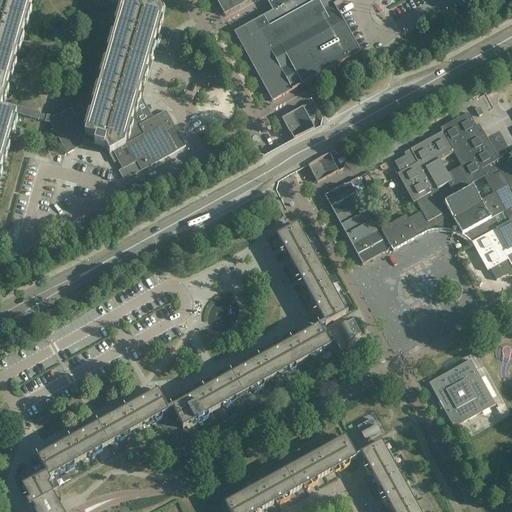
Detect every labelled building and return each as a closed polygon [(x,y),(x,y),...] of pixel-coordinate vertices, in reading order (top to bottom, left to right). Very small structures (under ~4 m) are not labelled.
[(113,153),(123,170),(132,165),(136,171),(137,174),(185,147),(166,112),(153,119),(144,102),(143,100),(143,99),(143,97),(143,96),(143,95),(155,53),(162,55),(163,55),(164,55),(164,54),(165,54),(166,53),(166,52),(171,36),(171,35),(171,34),(171,33),(170,32),(169,31),(168,30),(159,28),(161,21),(163,15),(154,0),(0,0),(0,172),(17,114),(38,121),(39,120),(42,121),(45,122),(45,123),(52,125),(68,154),(73,151),(75,143),(82,145),(85,135),(96,139),(94,145),(106,149),(109,155),(113,153)] [(215,0),(224,16),(252,0),(215,0)] [(272,102),(361,54),(334,5),(344,0),(270,0),(267,2),(272,12),(234,33),(272,102)] [(329,156),(314,130),(315,129),(303,108),(282,120),(317,184),(339,172),(329,156)] [(497,161),(482,134),(483,133),(483,132),(480,134),(468,114),(468,115),(441,130),(440,129),(440,130),(442,134),(429,141),(440,161),(453,154),(455,158),(459,156),(464,166),(447,175),(452,182),(457,192),(471,184),(483,177),(493,195),(509,187),(504,177),(511,174),(504,162),(501,164),(499,160),(497,161)] [(452,182),(447,175),(440,161),(429,141),(428,140),(424,143),(425,143),(411,151),(411,150),(410,150),(412,153),(394,163),(400,173),(397,175),(397,176),(398,175),(413,203),(413,204),(416,202),(437,190),(447,185),(452,182)] [(511,192),(511,191),(509,187),(493,195),(481,202),(471,184),(457,192),(452,182),(447,185),(453,195),(444,200),(457,225),(453,227),(458,228),(463,237),(470,233),(474,242),(509,223),(511,228),(511,192)] [(383,255),(345,185),(324,197),(363,266),(383,255)] [(442,224),(449,220),(453,228),(453,227),(457,225),(444,200),(443,201),(437,190),(416,202),(421,212),(408,219),(406,216),(381,230),(393,252),(421,236),(427,246),(448,234),(442,224)] [(87,225),(97,228),(99,222),(91,220),(83,217),(82,224),(87,225)] [(117,233),(110,221),(99,227),(106,239),(117,233)] [(511,228),(509,223),(474,242),(475,242),(472,244),(473,244),(488,271),(487,272),(491,271),(496,281),(511,272),(511,228)] [(313,255),(307,245),(311,243),(306,234),(302,236),(297,226),(277,238),(281,245),(280,246),(279,249),(282,250),(283,252),(281,254),(284,258),(287,256),(292,266),(313,255)] [(325,277),(328,275),(323,266),(320,268),(313,255),(292,266),(299,277),(297,278),(296,281),(297,282),(300,282),(301,284),(299,286),(301,290),(305,288),(310,298),(330,286),(325,277)] [(346,315),(340,305),(344,303),(339,294),(335,296),(330,286),(310,298),(314,305),(313,306),(312,309),(315,310),(316,312),(314,313),(316,317),(317,318),(320,316),(325,326),(346,315)] [(361,335),(353,320),(338,328),(346,343),(361,335)] [(321,330),(320,327),(310,332),(308,329),(303,332),(304,334),(302,335),(299,334),(298,337),(299,338),(292,342),(303,363),(312,358),(314,361),(323,356),(321,353),(331,347),(321,330)] [(303,363),(292,342),(282,348),(280,344),(276,347),(277,349),(275,350),(272,349),(271,349),(270,352),(271,354),(259,360),(271,381),(283,374),(285,377),(294,372),(292,369),(303,363)] [(271,381),(259,360),(250,365),(248,362),(244,365),(245,367),(243,368),(240,367),(239,367),(238,370),(239,371),(231,376),(242,396),(251,391),(253,395),(262,390),(260,386),(271,381)] [(496,406),(471,361),(429,384),(439,403),(443,410),(454,429),(496,406)] [(242,396),(231,376),(222,381),(220,377),(219,378),(216,380),(217,382),(215,383),(212,382),(211,382),(210,386),(211,387),(204,391),(215,411),(223,407),(225,410),(234,405),(232,402),(242,396)] [(215,411),(204,391),(195,396),(193,393),(188,395),(189,397),(187,398),(184,397),(184,398),(183,401),(184,402),(171,409),(172,411),(183,429),(196,422),(198,425),(207,420),(205,417),(215,411)] [(169,412),(158,392),(148,397),(146,394),(142,397),(143,399),(141,400),(138,399),(137,399),(136,402),(137,404),(125,410),(137,430),(150,423),(152,426),(161,421),(159,418),(169,412)] [(137,430),(125,410),(116,415),(114,412),(110,414),(111,416),(109,418),(106,417),(105,417),(104,420),(105,421),(97,426),(109,446),(118,441),(120,444),(129,439),(127,436),(137,430)] [(380,435),(372,420),(357,428),(365,443),(380,435)] [(109,446),(97,426),(88,431),(86,427),(82,430),(83,432),(81,433),(78,432),(77,432),(76,436),(77,437),(70,441),(81,461),(91,456),(93,459),(102,454),(100,451),(109,446)] [(356,458),(345,439),(335,444),(334,441),(325,446),(326,449),(313,457),(324,477),(336,471),(337,472),(340,473),(341,470),(343,468),(344,470),(349,468),(347,465),(357,459),(356,458)] [(81,461),(70,441),(61,446),(59,443),(54,445),(55,447),(53,448),(50,447),(50,448),(49,451),(49,452),(37,459),(44,470),(46,474),(49,479),(63,471),(65,474),(74,469),(72,466),(81,461)] [(397,472),(391,463),(395,461),(390,452),(386,454),(381,444),(361,455),(366,465),(363,467),(365,471),(367,470),(369,472),(368,475),(368,476),(371,477),(372,476),(376,483),(397,472)] [(324,477),(313,457),(303,462),(301,459),(292,464),(294,467),(285,472),(296,493),(306,487),(307,489),(310,489),(311,486),(313,485),(314,487),(319,484),(317,481),(324,477)] [(25,485),(46,474),(44,470),(33,476),(30,472),(24,470),(23,471),(21,477),(25,485)] [(296,493),(285,472),(276,477),(274,474),(265,479),(267,482),(257,488),(269,508),(276,504),(277,505),(280,506),(281,503),(283,502),(284,504),(289,501),(287,498),(296,493)] [(409,495),(412,493),(407,484),(404,486),(397,472),(376,483),(383,495),(381,496),(380,499),(381,499),(384,500),(385,502),(383,503),(385,508),(389,506),(392,511),(399,511),(414,504),(409,495)] [(62,511),(56,499),(59,498),(54,488),(50,490),(45,481),(49,479),(46,474),(25,485),(22,487),(29,499),(28,500),(27,503),(31,511),(33,511),(34,511),(62,511)] [(260,511),(269,508),(257,488),(248,493),(246,489),(237,494),(239,498),(225,505),(228,511),(260,511)]
